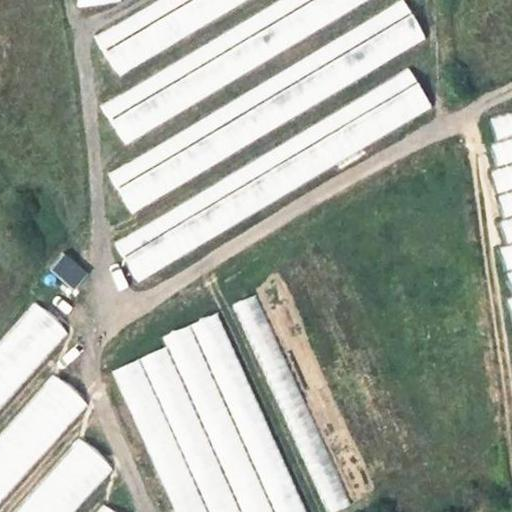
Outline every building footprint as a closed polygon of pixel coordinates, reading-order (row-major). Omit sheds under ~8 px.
[(73,0),(75,9),(123,3),(122,0),(73,0)] [(147,0),(93,29),(114,69),(244,0),(147,0)] [(119,134),(385,0),(285,0),(99,94),(119,134)] [(125,204),(432,49),(411,9),(105,163),(125,204)] [(413,72),(112,239),(134,278),(435,111),(413,72)] [(76,288),(91,271),(67,250),(52,267),(76,288)] [(252,291),(230,301),(325,511),(327,511),(348,503),(252,291)] [(30,300),(0,335),(0,396),(61,326),(30,300)] [(0,492),(81,399),(50,373),(0,430),(0,492)] [(67,511),(110,467),(80,440),(13,511),(67,511)]
